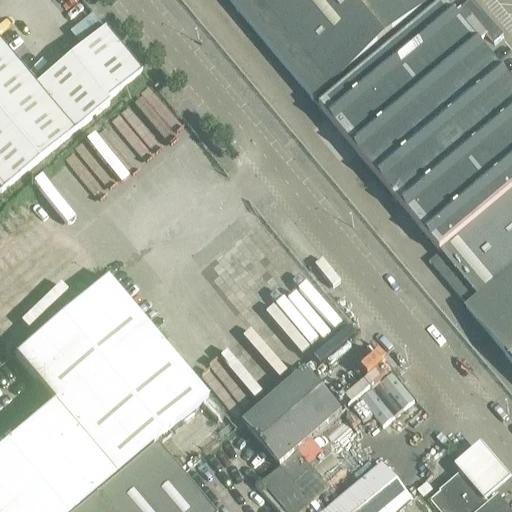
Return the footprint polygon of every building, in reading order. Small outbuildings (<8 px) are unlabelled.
[(227,0),(402,209),(392,218),(405,234),(415,225),(441,256),(430,265),(468,310),(479,301),(511,272),(511,85),(440,0),(227,0)] [(477,43),(494,28),(474,3),(465,11),(472,19),(463,26),(477,43)] [(0,194),(109,105),(107,102),(141,74),(105,30),(36,87),(0,43),(0,194)] [(363,185),(379,203),(388,196),(372,177),(363,185)] [(511,272),(479,301),(468,310),(467,311),(511,364),(511,272)] [(55,406),(11,443),(0,452),(0,511),(74,511),(115,477),(207,400),(106,281),(15,358),(55,406)] [(280,469),(342,416),(305,373),(243,426),(280,469)] [(511,481),(481,445),(455,466),(463,476),(485,503),(511,481)] [(95,500),(80,511),(209,511),(156,448),(95,500)] [(282,511),(304,511),(329,492),(298,455),(261,486),(282,511)] [(328,511),(403,511),(413,505),(382,468),(328,511)] [(445,491),(430,504),(437,511),(482,511),(489,507),(485,503),(463,476),(445,491)] [(489,507),(482,511),(509,511),(498,498),(489,507)]
